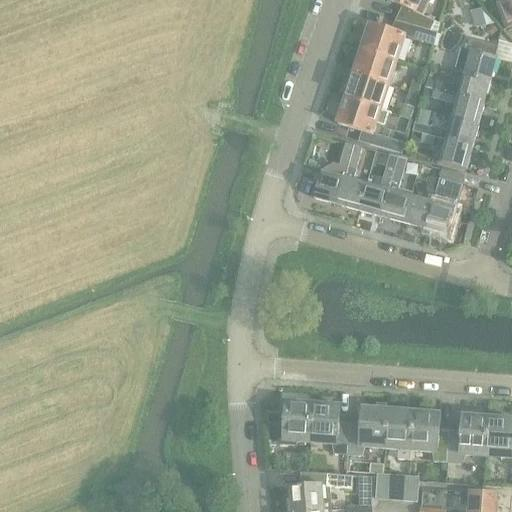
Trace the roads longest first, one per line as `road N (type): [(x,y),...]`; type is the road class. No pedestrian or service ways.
road 1 (residential): [(511,386),(239,366)]
road 2 (secondary): [(263,224),(339,0)]
road 3 (residential): [(483,283),(263,224)]
road 4 (secondary): [(248,511),(239,366)]
road 5 (secondary): [(239,366),(263,224)]
